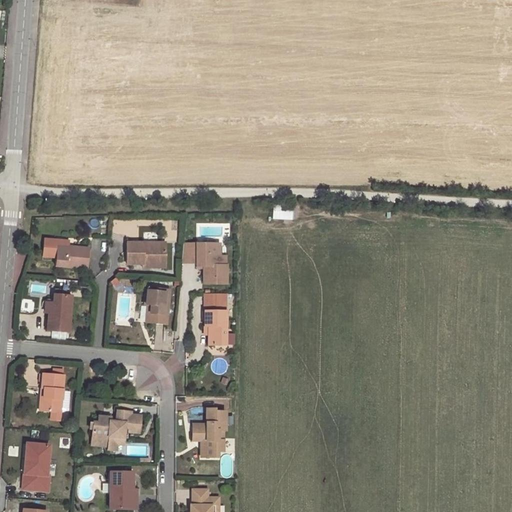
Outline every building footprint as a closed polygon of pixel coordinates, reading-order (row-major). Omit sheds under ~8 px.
[(273,208),(273,219),(292,220),(292,209),(273,208)] [(151,264),(165,264),(164,242),(126,243),(126,264),(143,264),(143,260),(147,260),(151,264)] [(88,250),(71,248),(57,247),(57,244),(43,243),(42,258),(55,259),(55,268),(86,270),(88,250)] [(195,244),(182,244),(180,261),(195,261),(195,265),(202,265),(202,282),(225,282),(225,264),(218,264),(218,256),(218,243),(195,243),(195,244)] [(149,306),(147,323),(164,325),(168,291),(145,288),(143,305),(145,306),(149,306)] [(204,294),(204,311),(225,311),(225,294),(204,294)] [(51,313),(47,313),(46,331),(67,333),(71,297),(54,295),(53,303),(51,313)] [(44,312),(47,313),(51,313),(53,303),(46,302),(45,303),(44,312)] [(225,311),(204,311),(203,327),(207,327),(207,345),(225,346),(225,311)] [(43,398),(40,398),(39,410),(60,413),(60,410),(62,391),(63,376),(42,374),(41,388),(44,388),(43,398)] [(69,392),(62,391),(60,410),(66,410),(68,408),(69,392)] [(215,409),(206,409),(206,424),(192,424),(192,433),(206,434),(205,440),(203,440),(203,457),(217,457),(217,451),(222,451),(222,430),(225,431),(225,412),(215,411),(215,409)] [(109,417),(97,416),(96,423),(89,422),(88,428),(91,428),(91,437),(106,438),(106,446),(105,449),(115,450),(115,444),(122,444),(123,437),(117,437),(118,429),(126,429),(126,431),(137,433),(139,416),(129,415),(129,412),(115,411),(114,421),(108,421),(109,417)] [(125,437),(126,431),(126,429),(118,429),(117,437),(123,437),(125,437)] [(206,434),(192,433),(191,441),(200,441),(200,457),(203,457),(203,440),(205,440),(206,434)] [(106,438),(91,437),(90,444),(106,446),(106,438)] [(27,474),(26,489),(48,491),(49,475),(47,475),(49,445),(26,443),(23,473),(27,474)] [(131,481),(131,472),(109,472),(108,509),(128,509),(128,490),(131,490),(131,481)] [(207,489),(192,489),(191,505),(189,505),(189,511),(210,511),(210,506),(218,506),(218,497),(206,497),(207,489)]
